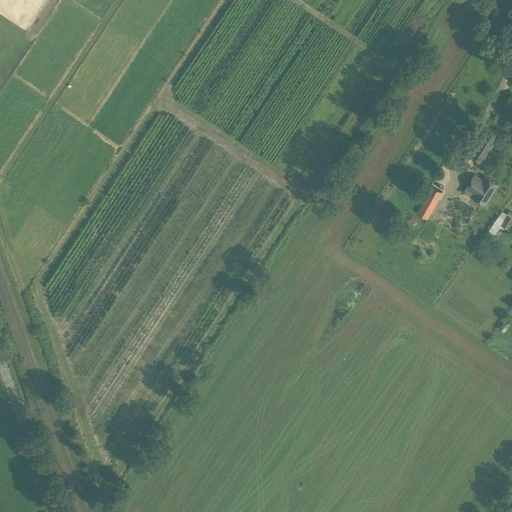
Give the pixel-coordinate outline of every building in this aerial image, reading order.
[(469,155),(481,163),(499,135),(486,127),(469,155)] [(486,205),(488,201),(499,184),(485,175),(483,179),(474,174),(465,188),(474,193),(472,196),(486,205)] [(417,212),(427,218),(442,192),(432,186),(417,212)] [(491,227),(488,231),(494,235),(497,231),(501,225),(508,229),(511,222),(511,217),(507,214),(504,219),(499,216),(491,227)] [(511,511),(511,495),(506,504),(508,506),(503,511),(511,511)]
